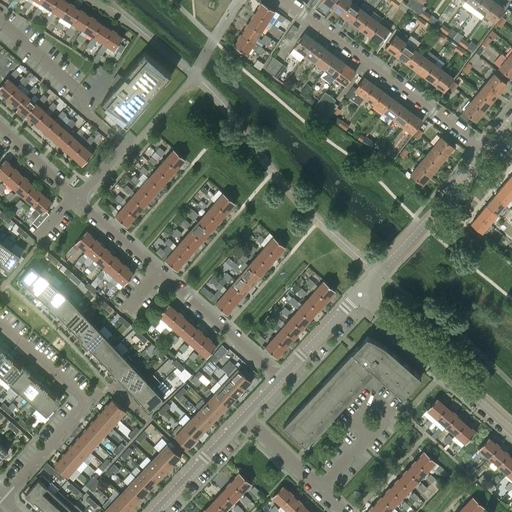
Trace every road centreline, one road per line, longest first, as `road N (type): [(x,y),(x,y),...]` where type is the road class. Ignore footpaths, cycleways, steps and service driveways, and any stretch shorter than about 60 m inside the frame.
road 1 (residential): [(279,379),(75,199)]
road 2 (residential): [(282,0),(486,152)]
road 3 (residential): [(0,326),(88,404),(3,502)]
road 4 (residential): [(511,433),(359,294)]
road 5 (residential): [(359,294),(486,152)]
road 6 (residential): [(120,145),(89,116),(81,93),(0,20)]
road 7 (residential): [(155,511),(243,418)]
